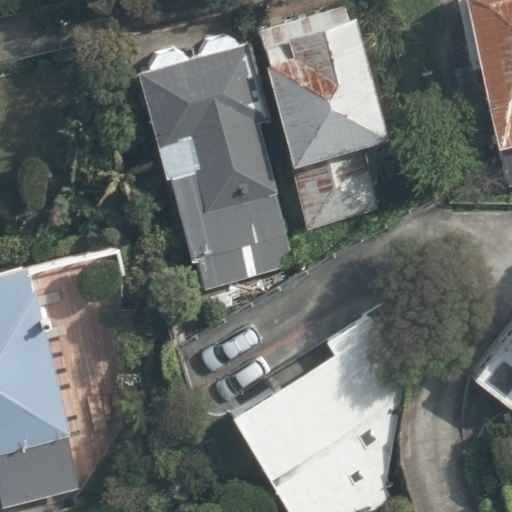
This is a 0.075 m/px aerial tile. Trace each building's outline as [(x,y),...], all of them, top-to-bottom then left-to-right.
[(316,0),(250,18),(285,149),(378,125),(345,0),(316,0)] [(511,0),(463,0),(496,133),(511,129),(511,0)] [(294,247),(237,23),(130,50),(187,274),(294,247)] [(290,162),(301,209),(369,192),(358,145),(290,162)] [(0,492),(64,477),(11,254),(0,256),(0,492)] [(292,511),(363,511),(388,504),(426,275),(327,335),(335,354),(235,401),(292,511)] [(511,321),(472,365),(511,402),(511,321)]
